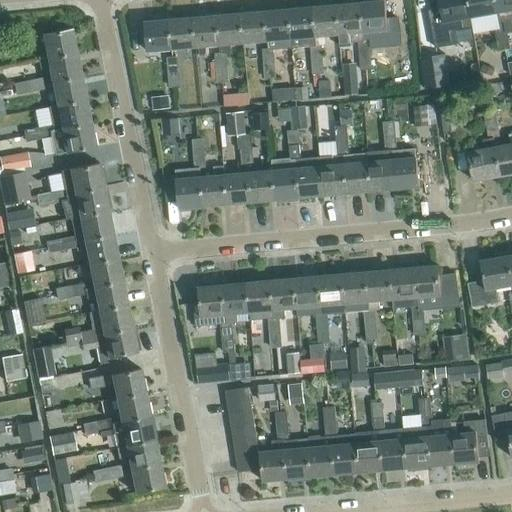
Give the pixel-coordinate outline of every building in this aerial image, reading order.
[(385,0),(361,2),(363,32),(388,30),(385,0)] [(471,17),(467,0),(439,0),(443,22),(448,45),(458,43),(455,29),(472,26),(471,17)] [(498,12),(495,0),(467,0),(471,17),(498,12)] [(511,18),(511,0),(495,0),(498,12),(499,21),(504,20),(506,34),(511,32),(511,28),(510,19),(511,18)] [(363,32),(361,2),(337,4),(339,34),(340,47),(351,46),(350,43),(358,42),(360,55),(370,54),(368,40),(364,41),(363,32)] [(339,34),(337,4),(313,7),(315,36),(339,34)] [(316,45),(315,36),(313,7),(289,9),(292,47),(310,46),(312,60),(322,59),(321,44),(316,45)] [(292,47),(289,9),(265,11),(268,40),(268,49),(273,49),(292,47)] [(268,40),(265,11),(241,13),(244,42),(268,40)] [(244,42),(241,13),(217,15),(220,44),(244,42)] [(220,44),(217,15),(193,17),(196,47),(220,44)] [(196,47),(193,17),(169,19),(172,49),(196,47)] [(172,49),(169,19),(145,21),(147,51),(172,49)] [(494,22),(496,36),(506,34),(504,20),(499,21),(494,22)] [(42,34),(34,36),(34,35),(19,38),(21,48),(44,44),(47,56),(47,58),(76,52),(71,28),(42,34)] [(509,48),(506,34),(496,36),(499,50),(509,48)] [(273,49),(268,49),(263,50),(264,64),(274,63),(273,49)] [(81,75),(76,52),(47,58),(47,56),(38,58),(40,69),(49,67),(52,81),(81,75)] [(215,54),(216,68),(226,67),(225,53),(215,54)] [(371,69),(370,54),(360,55),(361,70),(371,69)] [(450,86),(446,54),(421,57),(425,90),(450,86)] [(167,58),(168,72),(179,71),(177,57),(167,58)] [(323,73),(322,59),(312,60),(313,74),(323,73)] [(275,77),(274,63),(264,64),(265,78),(275,77)] [(483,65),(480,70),(491,74),(493,69),(483,65)] [(228,81),(226,67),(216,68),(217,82),(228,81)] [(180,86),(179,71),(168,72),(170,86),(180,86)] [(355,93),(354,73),(344,74),(345,94),(355,93)] [(86,99),(81,75),(52,81),(57,105),(86,99)] [(42,78),(28,80),(30,91),(44,88),(42,78)] [(30,91),(28,80),(14,83),(16,93),(30,91)] [(328,80),(318,80),(319,97),(329,97),(328,80)] [(297,99),(296,89),(296,87),(271,90),(272,102),(297,99)] [(307,88),(296,89),(297,99),(308,98),(307,88)] [(253,90),(228,94),(230,104),(254,100),(253,90)] [(171,108),(170,95),(152,97),(153,109),(171,108)] [(90,123),(86,99),(57,105),(48,106),(51,125),(52,125),(53,130),(90,123)] [(425,106),(414,106),(416,126),(427,125),(426,105),(425,106)] [(291,107),(293,129),(306,128),(304,106),(291,107)] [(452,107),(440,109),(443,130),(455,129),(452,107)] [(484,111),(486,125),(497,123),(494,109),(484,111)] [(341,126),(354,125),(352,110),(340,111),(341,126)] [(267,128),(265,111),(253,112),(255,129),(267,128)] [(227,113),(229,135),(243,134),(241,112),(227,113)] [(177,117),(161,119),(162,131),(178,129),(177,117)] [(384,123),(385,137),(395,136),(394,122),(384,123)] [(95,147),(90,123),(53,130),(52,125),(51,125),(38,128),(40,138),(50,135),(54,155),(66,152),(66,153),(95,147)] [(499,137),(497,123),(486,125),(489,138),(489,139),(494,138),(499,137)] [(336,127),(337,141),(347,140),(346,126),(336,127)] [(40,138),(38,128),(23,130),(25,140),(40,138)] [(288,131),(289,145),(300,144),(298,130),(288,131)] [(511,173),(511,133),(509,134),(511,144),(495,146),(501,176),(511,173)] [(240,136),(242,150),(252,149),(250,135),(240,136)] [(397,150),(395,136),(385,137),(386,149),(386,151),(391,151),(397,150)] [(501,176),(495,146),(494,138),(489,139),(489,138),(483,140),(484,149),(468,151),(473,181),(501,176)] [(204,153),(203,139),(193,140),(194,154),(204,153)] [(349,154),(347,140),(337,141),(338,155),(344,155),(349,154)] [(323,195),(321,170),(320,157),(301,159),(300,144),(289,145),(291,157),(291,160),(295,159),(296,168),(297,168),(299,197),(323,195)] [(253,163),(252,149),(242,150),(243,164),(253,163)] [(368,161),(371,191),(395,189),(392,159),(391,151),(386,151),(386,149),(367,151),(368,161)] [(30,167),(27,151),(0,156),(0,158),(3,173),(30,167)] [(205,167),(204,153),(194,154),(195,168),(200,168),(205,167)] [(347,193),(344,163),(345,163),(344,155),(338,155),(320,157),(321,170),(323,195),(347,193)] [(299,197),(297,168),(296,168),(295,159),(291,160),(291,157),(272,159),(273,170),(275,199),(276,203),(291,202),(291,198),(299,197)] [(419,186),(416,157),(392,159),(395,189),(419,186)] [(368,161),(345,163),(344,163),(347,193),(371,191),(368,161)] [(107,183),(104,171),(100,172),(99,162),(61,170),(64,189),(66,195),(74,193),(74,192),(103,187),(103,184),(107,183)] [(228,204),(225,174),(224,174),(223,166),(213,167),(214,175),(201,176),(203,206),(228,204)] [(203,206),(201,176),(200,168),(195,168),(176,170),(179,211),(194,210),(194,207),(203,206)] [(275,199),(273,170),(249,172),(252,202),(275,199)] [(23,171),(0,176),(0,177),(5,203),(29,198),(23,171)] [(252,202),(249,172),(225,174),(228,204),(252,202)] [(108,210),(103,187),(74,192),(74,193),(66,195),(64,189),(50,192),(52,202),(66,199),(68,206),(77,204),(79,215),(79,216),(108,210)] [(52,202),(50,192),(36,195),(38,205),(52,202)] [(31,226),(27,209),(4,213),(7,229),(8,230),(11,230),(20,228),(31,226)] [(113,234),(108,210),(79,216),(79,215),(70,216),(72,228),(81,226),(84,239),(113,234)] [(14,245),(23,244),(20,228),(11,230),(14,245)] [(118,257),(113,234),(84,239),(75,241),(74,236),(60,239),(62,249),(76,246),(77,250),(86,249),(89,263),(118,257)] [(62,249),(60,239),(46,242),(48,252),(62,249)] [(15,254),(18,272),(34,269),(31,251),(15,254)] [(511,277),(508,256),(507,251),(492,254),(493,258),(481,261),(484,280),(468,283),(472,306),(498,302),(496,288),(511,284),(511,277)] [(122,281),(118,257),(89,263),(93,286),(122,281)] [(460,307),(456,273),(439,274),(439,265),(414,267),(417,297),(417,305),(422,305),(423,310),(460,307)] [(393,308),(412,306),(417,305),(417,297),(414,267),(390,269),(393,299),(392,299),(393,308)] [(393,299),(390,269),(366,272),(369,301),(370,310),(374,309),(380,309),(379,300),(392,299),(393,299)] [(366,272),(342,274),(346,312),(364,310),(370,310),(369,301),(366,272)] [(346,312),(342,274),(318,276),(322,314),(326,314),(346,312)] [(322,314),(318,276),(295,278),(297,308),(298,316),(316,315),(317,329),(328,328),(326,314),(322,314)] [(297,308),(295,278),(271,280),(273,310),(274,318),(279,318),(286,317),(285,309),(297,308)] [(273,310),(271,280),(247,282),(249,312),(273,310)] [(127,304),(122,281),(93,286),(84,288),(83,283),(70,286),(72,296),(86,293),(87,299),(96,297),(98,310),(127,304)] [(249,312),(247,282),(223,285),(226,323),(231,322),(237,322),(236,313),(249,312)] [(226,323),(223,285),(198,287),(201,315),(195,316),(196,326),(221,324),(222,337),(232,337),(231,322),(226,323)] [(72,296),(70,286),(56,289),(58,299),(72,296)] [(89,312),(93,330),(94,335),(103,333),(132,328),(127,304),(98,310),(89,312)] [(424,319),(423,310),(422,305),(417,305),(412,306),(413,320),(424,319)] [(376,324),(374,309),(370,310),(364,310),(365,324),(376,324)] [(280,332),(279,318),(274,318),(268,319),(270,333),(280,332)] [(425,333),(424,319),(413,320),(415,334),(425,333)] [(377,338),(376,324),(365,324),(367,339),(377,338)] [(64,328),(65,336),(79,333),(78,326),(64,328)] [(137,352),(132,328),(94,335),(93,330),(79,333),(81,343),(83,351),(97,348),(100,363),(109,361),(109,357),(137,352)] [(329,342),(328,328),(317,329),(319,343),(329,342)] [(281,346),(280,332),(270,333),(271,347),(281,346)] [(81,343),(79,333),(65,336),(67,346),(81,343)] [(466,336),(442,339),(445,362),(447,362),(469,360),(466,336)] [(234,351),(232,337),(222,337),(224,352),(229,351),(234,351)] [(396,357),(395,349),(383,350),(385,366),(398,365),(397,357),(396,357)] [(302,372),(300,352),(286,353),(288,374),(302,372)] [(332,366),(348,366),(348,353),(332,354),(332,366)] [(23,365),(22,354),(2,357),(4,369),(23,365)] [(413,364),(412,354),(398,355),(399,365),(413,364)] [(324,358),(300,360),(302,372),(325,370),(324,358)] [(364,359),(350,360),(351,372),(365,371),(364,359)] [(50,360),(35,363),(38,378),(53,375),(50,360)] [(502,361),(486,363),(488,376),(504,374),(502,361)] [(249,375),(248,362),(235,364),(232,364),(233,377),(249,375)] [(25,377),(23,365),(4,369),(5,380),(25,377)] [(204,384),(230,380),(228,365),(202,368),(204,384)] [(454,366),(448,367),(449,379),(464,378),(463,366),(454,366)] [(444,367),(435,368),(435,376),(446,374),(446,367),(444,367)] [(111,374),(111,375),(89,379),(90,388),(113,384),(116,398),(145,392),(140,368),(111,374)] [(337,380),(350,379),(349,370),(336,370),(337,380)] [(414,370),(397,372),(399,387),(416,385),(414,370)] [(399,387),(397,372),(374,375),(376,390),(399,387)] [(351,374),(352,386),(369,385),(368,373),(351,374)] [(304,401),(302,381),(290,383),(291,402),(304,401)] [(275,400),(274,384),(258,385),(259,401),(275,400)] [(226,391),(228,402),(250,399),(248,387),(226,391)] [(150,415),(145,392),(116,398),(121,421),(150,415)] [(419,399),(420,413),(431,412),(429,398),(419,399)] [(252,410),(250,399),(228,402),(229,414),(252,410)] [(371,404),(373,418),(383,417),(381,403),(371,404)] [(324,408),(325,422),(335,421),(334,407),(324,408)] [(254,422),(252,410),(229,414),(231,426),(254,422)] [(511,411),(492,415),(496,440),(509,438),(511,456),(511,411)] [(286,412),(278,412),(276,412),(277,427),(287,426),(286,412)] [(431,465),(427,427),(432,427),(431,420),(431,412),(420,413),(422,428),(403,429),(407,468),(408,467),(408,471),(422,470),(422,466),(431,465)] [(155,439),(150,415),(121,421),(112,423),(111,418),(97,421),(99,431),(100,431),(101,436),(114,433),(117,447),(155,439)] [(384,431),(383,417),(373,418),(374,432),(379,431),(384,431)] [(455,463),(452,434),(453,434),(452,423),(451,418),(431,420),(432,427),(427,427),(431,465),(455,463)] [(479,461),(477,436),(488,435),(486,419),(463,421),(464,432),(453,434),(452,434),(455,463),(457,463),(457,466),(470,465),(469,462),(479,461)] [(99,431),(97,421),(83,424),(85,434),(99,431)] [(335,474),(331,436),(336,436),(335,421),(325,422),(326,436),(321,437),(319,435),(310,436),(308,438),(311,476),(335,474)] [(24,441),(41,438),(38,422),(21,425),(24,441)] [(256,433),(254,422),(231,426),(233,437),(256,433)] [(287,479),(284,449),(285,449),(285,440),(289,440),(287,426),(277,427),(278,439),(272,440),(272,450),(260,451),(263,481),(287,479)] [(407,468),(403,429),(384,431),(379,431),(383,470),(407,468)] [(76,450),(73,431),(49,436),(53,455),(76,450)] [(383,470),(379,431),(374,432),(355,434),(359,472),(383,470)] [(258,445),(256,433),(233,437),(235,449),(258,445)] [(359,472),(355,434),(336,436),(331,436),(335,474),(359,472)] [(311,476),(308,438),(307,439),(297,440),(297,448),(285,449),(284,449),(287,479),(290,478),(290,482),(302,481),(302,477),(311,476)] [(159,463),(155,439),(117,447),(119,458),(128,456),(130,469),(159,463)] [(260,457),(258,445),(235,449),(237,460),(260,457)] [(21,449),(23,459),(40,456),(39,446),(21,449)] [(65,457),(56,459),(53,460),(58,483),(70,481),(65,457)] [(261,468),(260,457),(237,460),(239,472),(261,468)] [(164,487),(159,463),(130,469),(135,493),(164,487)] [(122,475),(120,465),(106,468),(109,478),(122,475)] [(109,478),(106,468),(93,471),(95,481),(109,478)] [(11,469),(0,470),(0,481),(12,479),(11,469)] [(46,475),(34,477),(37,492),(48,490),(46,475)] [(88,497),(85,479),(63,484),(66,504),(79,502),(78,498),(88,497)]
